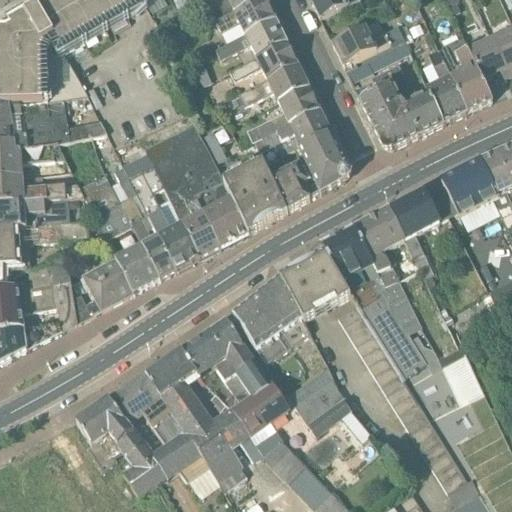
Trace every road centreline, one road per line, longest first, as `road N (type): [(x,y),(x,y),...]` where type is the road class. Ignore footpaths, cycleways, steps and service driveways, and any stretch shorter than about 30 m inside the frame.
road 1 (tertiary): [(0,416),(382,190)]
road 2 (residential): [(382,190),(287,0)]
road 3 (tertiary): [(382,190),(511,127)]
